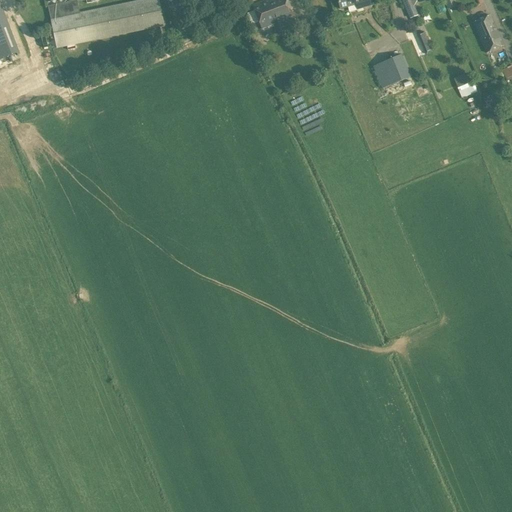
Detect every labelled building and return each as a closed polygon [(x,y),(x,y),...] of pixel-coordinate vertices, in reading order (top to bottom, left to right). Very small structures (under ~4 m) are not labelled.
[(55,39),(57,48),(163,25),(161,16),(157,0),(140,0),(79,14),(76,1),(69,2),(48,7),(55,39)] [(261,29),(273,25),(276,35),(297,28),(294,20),(287,0),(268,0),(252,6),(261,29)] [(362,9),(371,6),(368,0),(337,0),(340,10),(361,4),(362,9)] [(412,7),(409,0),(402,0),(406,9),(412,7)] [(448,10),(455,6),(453,1),(446,5),(448,10)] [(0,59),(19,52),(0,2),(0,59)] [(472,23),(486,53),(503,46),(490,15),(472,23)] [(431,47),(424,31),(418,34),(426,54),(435,50),(433,46),(431,47)] [(382,89),(393,85),(394,89),(402,86),(400,82),(411,78),(401,55),(372,67),(382,89)] [(507,79),(511,76),(511,65),(511,64),(502,68),(507,79)] [(468,76),(455,82),(462,100),(472,95),(475,94),(474,93),(478,92),(476,85),(472,86),(468,76)]
